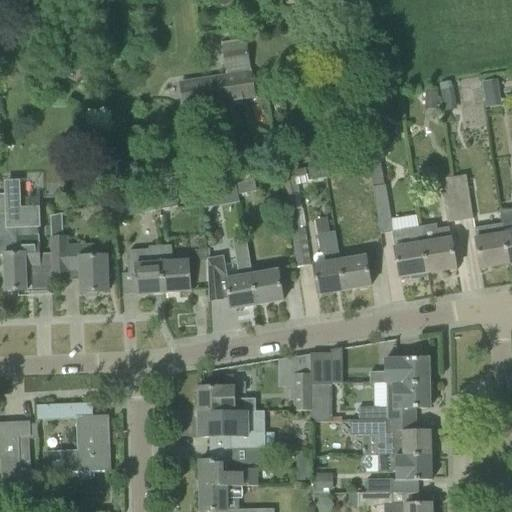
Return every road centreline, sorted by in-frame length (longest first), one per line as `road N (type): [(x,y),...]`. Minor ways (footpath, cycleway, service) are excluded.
road 1 (residential): [(138,365),(497,305)]
road 2 (residential): [(462,511),(459,411),(468,396),(499,385)]
road 3 (residential): [(139,511),(138,365)]
road 4 (residential): [(0,368),(138,365)]
road 5 (residential): [(504,511),(499,385)]
